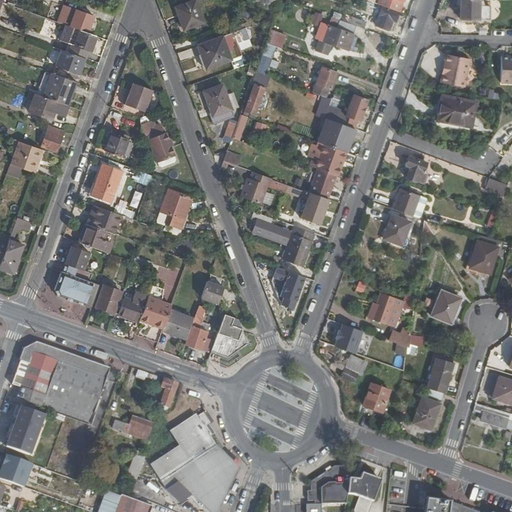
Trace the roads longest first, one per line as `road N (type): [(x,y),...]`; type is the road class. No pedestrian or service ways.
road 1 (residential): [(298,362),(427,0)]
road 2 (tertiary): [(143,0),(274,359)]
road 3 (residential): [(134,0),(21,315)]
road 4 (tertiary): [(21,315),(233,391)]
road 5 (residential): [(488,319),(445,467)]
road 6 (tertiary): [(327,427),(445,467)]
